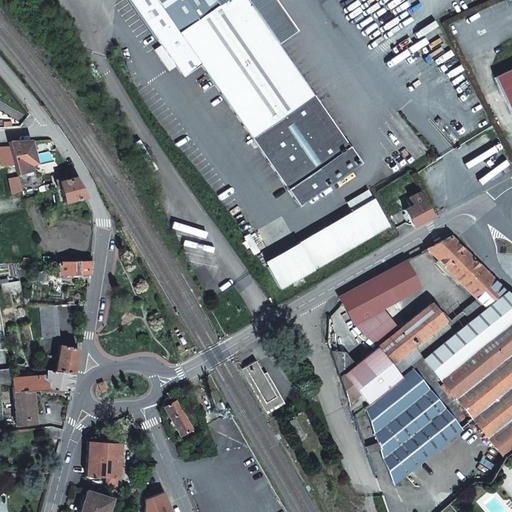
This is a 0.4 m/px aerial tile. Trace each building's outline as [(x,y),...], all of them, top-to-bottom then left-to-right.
[(199,65),(250,140),(312,97),(277,46),(296,32),(272,0),(128,0),(160,46),(174,67),(168,72),(174,80),(180,76),(181,77),(199,65)] [(174,67),(160,46),(153,51),(168,72),(174,67)] [(511,67),(491,78),(511,118),(511,67)] [(312,97),(250,140),(297,208),(359,165),(312,97)] [(7,142),(8,146),(13,164),(14,167),(16,175),(20,190),(28,187),(24,172),(29,171),(27,164),(34,162),(29,141),(7,142)] [(0,164),(13,164),(8,146),(0,146),(0,164)] [(20,190),(16,175),(8,177),(12,192),(20,190)] [(58,179),(63,201),(83,195),(73,175),(58,179)] [(404,210),(412,226),(431,216),(417,192),(408,197),(413,206),(404,210)] [(305,280),(351,252),(390,228),(369,193),(347,206),(355,219),(351,221),(315,243),(270,271),(284,293),(296,286),(305,280)] [(460,281),(475,296),(486,307),(424,358),(456,398),(511,352),(511,298),(451,236),(428,248),(460,281)] [(90,260),(60,261),(60,275),(88,274),(90,260)] [(404,261),(338,297),(344,306),(353,323),(419,287),(404,261)] [(305,280),(296,286),(300,292),(309,287),(305,280)] [(445,320),(431,303),(399,329),(414,346),(414,345),(445,320)] [(243,307),(237,311),(234,305),(218,315),(227,331),(249,317),(243,307)] [(42,338),(59,336),(56,306),(42,307),(44,328),(41,329),(42,338)] [(391,364),(414,346),(399,329),(376,347),(378,348),(391,364)] [(72,374),(77,348),(59,344),(54,371),(72,374)] [(424,358),(420,352),(414,345),(414,346),(391,364),(401,377),(411,369),(413,368),(424,358)] [(335,364),(347,399),(365,385),(375,399),(401,377),(391,364),(378,348),(376,347),(354,364),(347,355),(338,350),(330,350),(335,364)] [(511,352),(456,398),(473,418),(485,433),(503,457),(511,450),(511,352)] [(243,368),(264,403),(269,411),(282,402),(276,392),(273,394),(254,361),(243,368)] [(45,375),(11,378),(12,390),(32,388),(38,388),(49,387),(69,391),(72,374),(54,371),(45,369),(45,375)] [(375,399),(365,407),(378,445),(383,461),(394,481),(460,429),(411,369),(401,377),(375,399)] [(32,388),(12,390),(15,424),(34,423),(32,388)] [(192,438),(173,401),(162,407),(181,444),(192,438)] [(306,435),(294,417),(285,423),(296,441),(306,435)] [(44,439),(60,439),(62,430),(50,426),(44,426),(44,439)] [(117,479),(119,444),(112,443),(112,432),(100,432),(99,443),(86,442),(85,462),(84,478),(105,479),(105,486),(115,486),(115,479),(117,479)] [(169,511),(156,481),(146,487),(143,511),(169,511)] [(106,511),(110,500),(85,492),(79,511),(106,511)]
